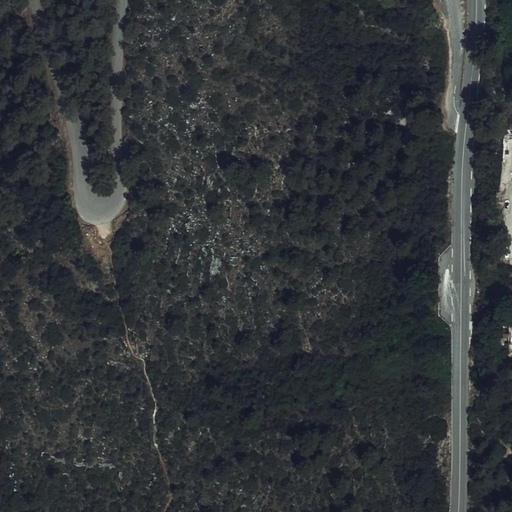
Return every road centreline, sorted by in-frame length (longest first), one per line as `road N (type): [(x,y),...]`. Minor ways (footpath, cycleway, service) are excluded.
road 1 (unclassified): [(123,0),(113,114),(121,183),(95,207),(83,196),(60,67),(36,0)]
road 2 (tertiary): [(458,511),(468,124)]
road 3 (unclassified): [(468,124),(453,100),(453,0)]
road 4 (tertiary): [(468,124),(477,0)]
